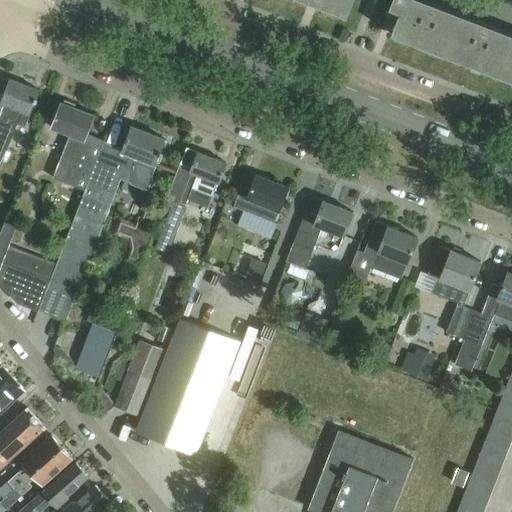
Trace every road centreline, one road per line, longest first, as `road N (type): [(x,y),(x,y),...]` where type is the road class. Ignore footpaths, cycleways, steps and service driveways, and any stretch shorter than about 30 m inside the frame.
road 1 (residential): [(0,30),(511,233)]
road 2 (secondary): [(511,169),(74,0)]
road 3 (residential): [(511,126),(184,0)]
road 4 (unclassified): [(161,511),(0,318)]
